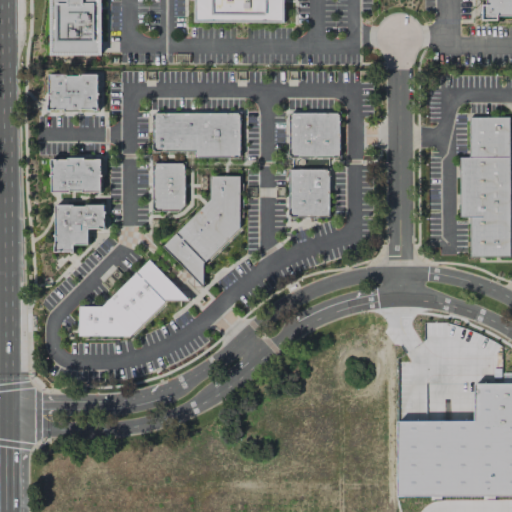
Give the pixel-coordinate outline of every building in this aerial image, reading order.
[(49,0),(49,55),(101,55),(101,0),(49,0)] [(193,0),(194,22),(283,23),(283,0),(193,0)] [(511,0),(511,16),(487,17),(487,0),(511,0)] [(48,75),(66,75),(66,76),(78,76),(78,74),(97,74),(96,109),(80,109),(80,111),(64,111),(64,109),(48,109),(48,75)] [(151,113),(239,112),(239,157),(194,157),(194,151),(152,151),(151,113)] [(288,113),(298,113),(338,113),(339,156),(289,157),(288,113)] [(508,117),(509,256),(469,256),(469,217),(459,217),(458,157),(469,157),(469,117),(508,117)] [(50,159),(66,159),(66,158),(75,158),(84,158),(84,160),(100,160),(100,192),(82,192),(82,190),(71,190),(69,190),(69,192),(50,192),(50,159)] [(153,164),(184,164),(184,185),(184,205),(178,211),(153,211),(153,164)] [(288,170),(328,170),(328,185),(328,217),(305,217),(288,217),(288,200),(288,170)] [(209,176),(224,176),(239,176),(238,228),(202,262),(202,286),(162,247),(204,204),(209,200),(209,176)] [(54,205),(73,205),(73,206),(83,206),(85,206),(85,204),(104,204),(104,228),(87,228),(87,244),(72,244),(72,251),(54,251),(54,205)] [(149,259),(188,300),(163,301),(129,337),(77,336),(77,307),(101,307),(107,301),(134,274),(149,259)] [(49,277),(42,279),(44,286),(51,284),(49,277)] [(477,374),(511,374),(511,484),(400,484),(400,410),(477,410),(477,374)]
